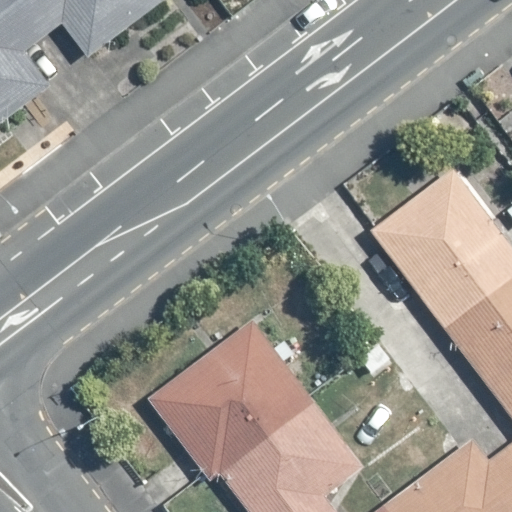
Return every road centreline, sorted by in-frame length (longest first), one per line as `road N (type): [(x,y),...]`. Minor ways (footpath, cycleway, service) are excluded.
road 1 (secondary): [(236,164),(198,222),(0,365)]
road 2 (secondary): [(236,164),(463,0)]
road 3 (secondary): [(0,291),(130,196),(236,164)]
